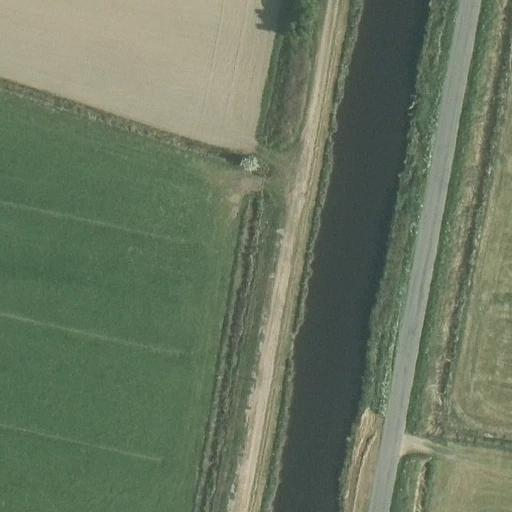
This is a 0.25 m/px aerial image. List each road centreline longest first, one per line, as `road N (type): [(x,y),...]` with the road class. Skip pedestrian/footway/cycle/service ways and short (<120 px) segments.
road 1 (track): [(238,511),(330,0)]
road 2 (tertiary): [(382,511),(473,0)]
